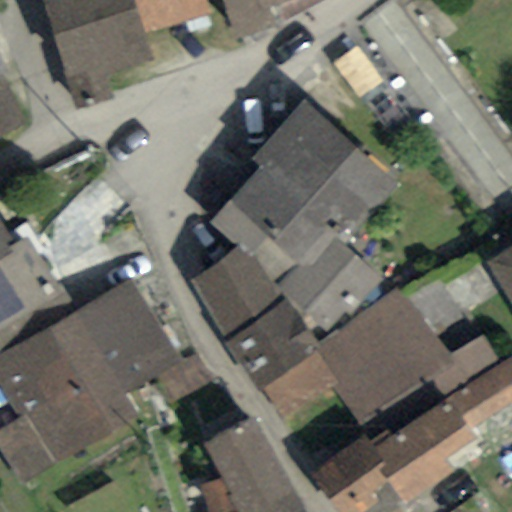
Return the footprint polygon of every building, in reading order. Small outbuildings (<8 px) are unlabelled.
[(49,0),(80,95),(106,87),(100,66),(151,50),(145,30),(214,7),(211,0),(49,0)] [(224,0),(236,31),(274,18),(268,0),(224,0)] [(0,45),(0,127),(21,117),(0,73),(0,67),(8,63),(0,45)] [(396,176),(300,93),(249,152),(257,159),(205,218),(235,244),(287,288),(327,323),(374,269),(341,240),(396,176)] [(0,318),(48,290),(0,211),(0,318)] [(511,241),(485,258),(511,300),(511,241)] [(287,288),(235,244),(192,273),(281,418),(329,386),(354,418),(458,354),(396,284),(317,337),(287,288)] [(179,362),(129,276),(0,351),(0,381),(16,410),(0,419),(0,494),(139,413),(128,394),(159,377),(171,397),(210,374),(197,351),(179,362)] [(511,352),(511,351),(447,390),(473,425),(511,399),(511,352)] [(447,390),(369,443),(389,470),(404,498),(453,465),(443,451),(475,429),(473,425),(447,390)] [(312,511),(250,410),(202,437),(238,511),(312,511)] [(369,443),(360,431),(307,467),(337,511),(355,511),(374,499),(367,489),(389,470),(369,443)]
